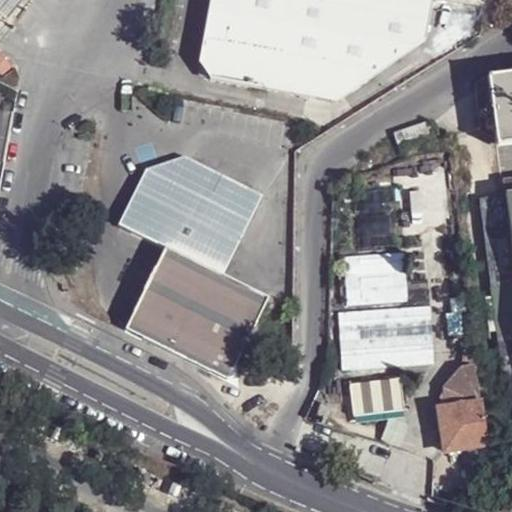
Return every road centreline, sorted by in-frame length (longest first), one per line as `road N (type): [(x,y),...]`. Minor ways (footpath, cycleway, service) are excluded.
road 1 (secondary): [(268,471),(185,397),(40,327),(0,322)]
road 2 (secondary): [(0,332),(23,360),(216,456),(268,471)]
